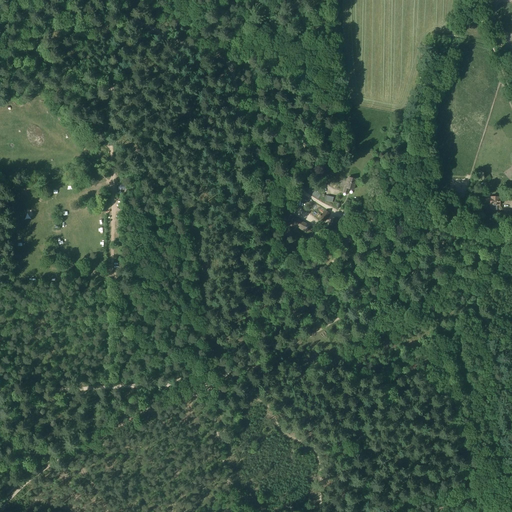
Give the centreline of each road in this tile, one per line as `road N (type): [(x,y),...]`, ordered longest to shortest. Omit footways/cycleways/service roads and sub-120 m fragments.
road 1 (track): [(111,385),(102,0)]
road 2 (track): [(159,400),(209,394),(289,320),(364,225)]
road 3 (track): [(236,376),(447,250)]
road 4 (track): [(0,392),(214,382)]
road 5 (track): [(0,507),(35,474),(173,385)]
road 6 (track): [(228,123),(224,66),(102,1)]
road 7 (unknown): [(364,225),(323,191),(243,99)]
road 8 (track): [(319,511),(313,448),(282,434),(236,376)]
road 9 (unknown): [(0,398),(16,404),(157,396)]
road 10 (track): [(511,254),(496,260),(450,251),(364,225)]
road 11 (track): [(247,511),(224,472),(209,394)]
